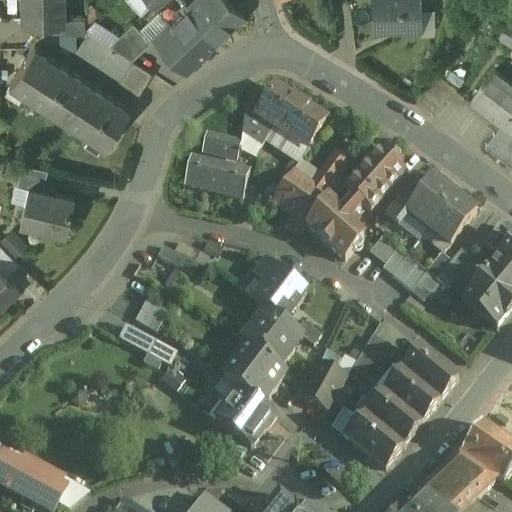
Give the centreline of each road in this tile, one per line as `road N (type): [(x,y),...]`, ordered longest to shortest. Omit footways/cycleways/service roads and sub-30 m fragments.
road 1 (residential): [(0,362),(106,252),(176,113),(261,57),(300,62),(393,116),(511,202)]
road 2 (tertiary): [(373,511),(511,348)]
